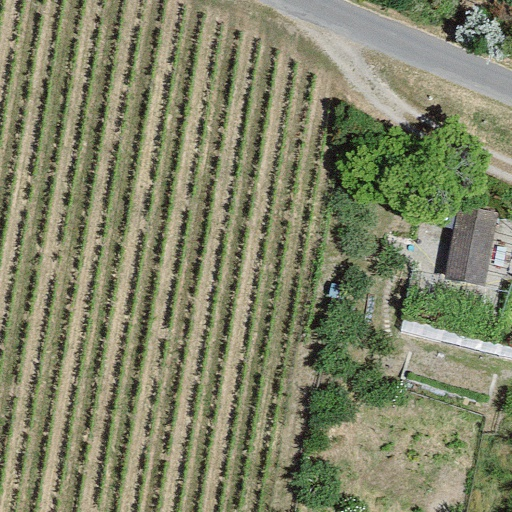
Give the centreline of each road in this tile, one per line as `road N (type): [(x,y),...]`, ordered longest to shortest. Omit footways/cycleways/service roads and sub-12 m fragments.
road 1 (track): [(511,162),(386,92),(343,49),(342,12)]
road 2 (unclassified): [(511,82),(313,0)]
